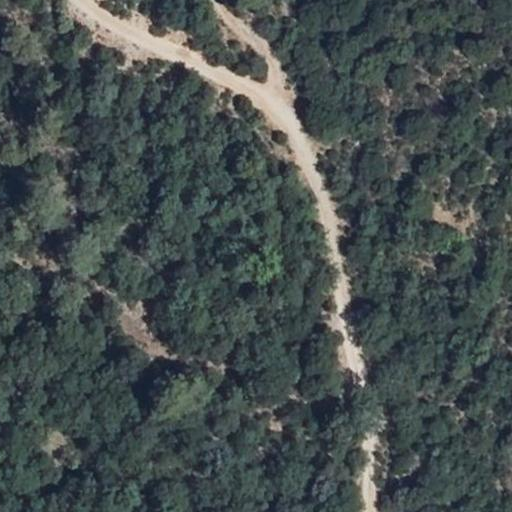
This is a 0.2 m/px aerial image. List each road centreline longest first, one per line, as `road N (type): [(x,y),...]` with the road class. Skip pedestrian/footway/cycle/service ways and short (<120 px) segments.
road 1 (track): [(373,511),(366,417),(336,259),(289,117),(86,0)]
road 2 (track): [(221,0),(278,60),(289,117)]
